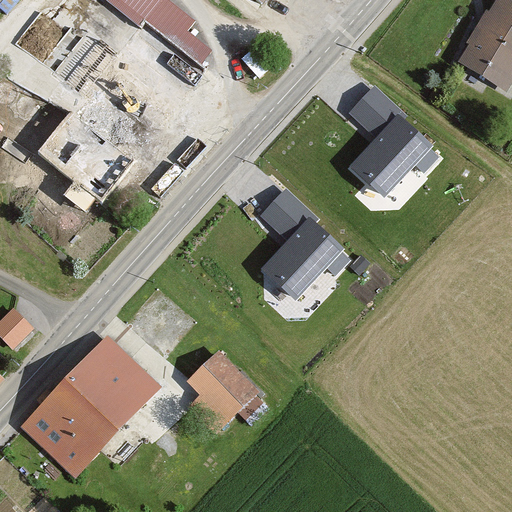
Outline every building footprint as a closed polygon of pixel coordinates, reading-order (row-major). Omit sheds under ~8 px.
[(246,0),(258,9),(265,0),(246,0)] [(511,88),(511,2),(508,0),(493,0),(457,60),(510,91),(511,88)] [(143,13),(31,153),(99,206),(210,67),(143,13)] [(408,118),(377,90),(351,116),(376,140),(351,170),(384,204),(433,152),(403,123),(408,118)] [(321,223),(286,193),(260,221),(289,245),(261,274),(297,309),(346,257),(317,229),(321,223)] [(0,338),(12,351),(33,331),(11,309),(0,319),(0,338)] [(19,425),(71,477),(159,388),(107,337),(19,425)] [(263,394),(217,350),(184,383),(198,397),(189,407),(221,438),(263,394)]
